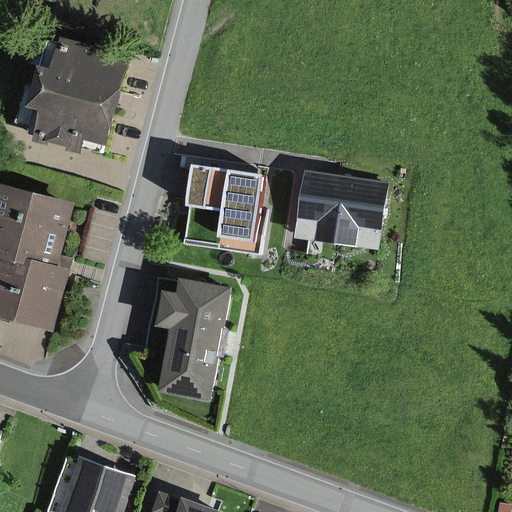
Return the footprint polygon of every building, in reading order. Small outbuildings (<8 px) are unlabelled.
[(112,128),(132,54),(62,36),(42,109),(112,128)] [(256,236),(264,173),(191,164),(181,246),(260,256),(262,237),(256,236)] [(303,172),(294,240),(378,251),(388,183),(303,172)] [(62,257),(79,200),(11,180),(0,216),(0,242),(9,245),(0,275),(0,294),(63,313),(78,262),(62,257)] [(226,391),(245,289),(186,278),(167,380),(226,391)] [(168,352),(177,319),(161,314),(152,348),(168,352)] [(0,473),(17,430),(0,423),(0,473)] [(132,511),(146,479),(88,455),(65,511),(67,511),(132,511)] [(240,511),(201,495),(193,511),(240,511)]
